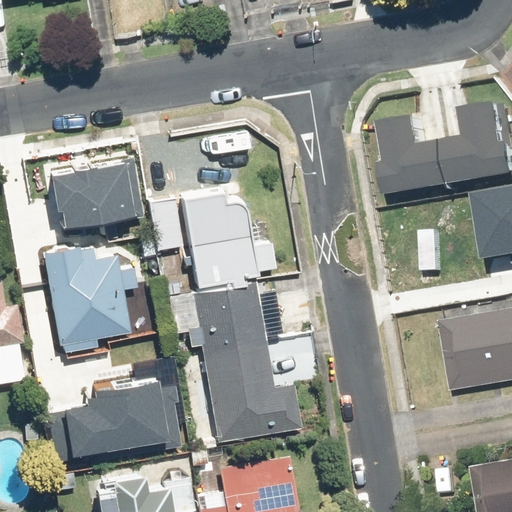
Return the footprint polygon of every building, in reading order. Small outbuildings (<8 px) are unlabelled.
[(498,142),(492,103),(449,109),(453,139),(441,143),(448,182),(508,173),(504,142),(498,142)] [(416,113),(379,118),(385,158),(376,159),(381,191),(448,182),(441,143),(420,145),(416,113)] [(65,197),(68,217),(137,207),(129,153),(53,164),(58,198),(65,197)] [(511,185),(466,194),(477,257),(511,251),(511,254),(511,185)] [(216,188),(144,201),(153,250),(181,245),(188,286),(252,275),(251,269),(271,265),(267,241),(244,245),(236,199),(219,202),(216,188)] [(36,250),(52,344),(57,343),(58,350),(95,345),(93,335),(124,330),(117,288),(133,285),(130,266),(114,269),(111,252),(93,255),(91,247),(76,249),(75,244),(36,250)] [(0,342),(25,338),(19,299),(5,302),(1,280),(0,279),(0,342)] [(186,346),(195,345),(212,441),(303,425),(295,382),(269,387),(251,284),(189,295),(194,326),(182,328),(186,346)] [(511,313),(439,324),(450,394),(511,385),(511,313)] [(60,397),(69,454),(180,437),(171,380),(156,383),(157,372),(90,382),(92,392),(60,397)] [(209,443),(184,445),(186,470),(211,468),(209,443)] [(293,511),(285,456),(215,467),(220,504),(195,508),(195,511),(293,511)] [(480,511),(511,511),(511,464),(474,471),(480,511)] [(75,470),(52,474),(55,493),(78,489),(75,470)] [(174,511),(189,509),(183,475),(157,479),(158,485),(138,488),(136,476),(103,481),(104,488),(86,490),(89,511),(174,511)]
